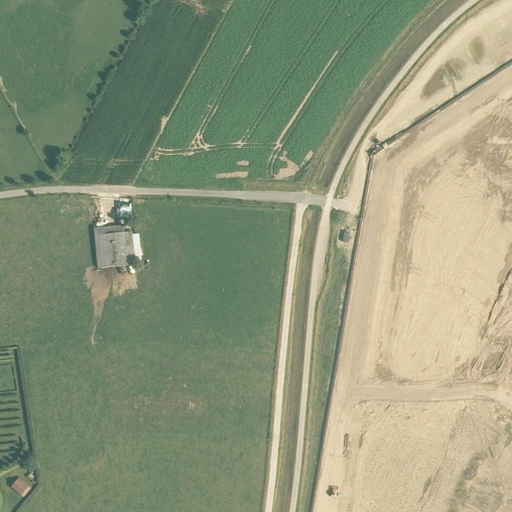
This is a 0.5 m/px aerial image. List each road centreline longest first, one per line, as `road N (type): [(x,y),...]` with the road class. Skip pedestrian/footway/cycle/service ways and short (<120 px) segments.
road 1 (unclassified): [(0,199),(74,191),(326,204)]
road 2 (track): [(267,511),(300,201)]
